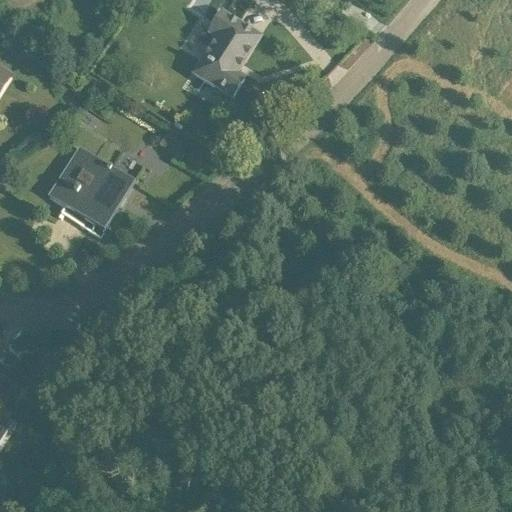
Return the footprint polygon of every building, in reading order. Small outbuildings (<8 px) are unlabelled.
[(259,40),(221,16),(209,35),(218,41),(195,77),(232,101),(244,83),(235,77),(259,40)] [(0,95),(11,79),(0,72),(0,95)] [(159,148),(175,157),(182,146),(166,136),(159,148)] [(79,151),(48,200),(65,211),(59,220),(61,222),(63,218),(100,241),(135,186),(79,151)] [(0,411),(13,392),(0,383),(0,411)] [(35,405),(41,394),(30,388),(24,399),(35,405)]
